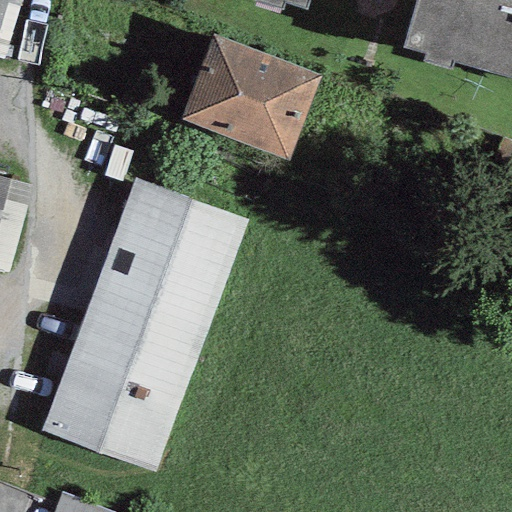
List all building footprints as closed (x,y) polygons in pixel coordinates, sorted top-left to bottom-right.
[(20,0),(0,0),(0,59),(3,61),(20,0)] [(254,0),(255,1),(281,9),(283,3),(306,10),(309,0),(254,0)] [(511,0),(417,0),(404,47),(427,53),(425,59),(444,65),(446,58),(511,77),(511,0)] [(288,162),(319,76),(212,35),(180,120),(288,162)] [(0,176),(0,275),(7,277),(31,185),(0,176)] [(246,221),(135,179),(41,431),(153,471),(246,221)] [(109,511),(61,493),(53,511),(109,511)]
